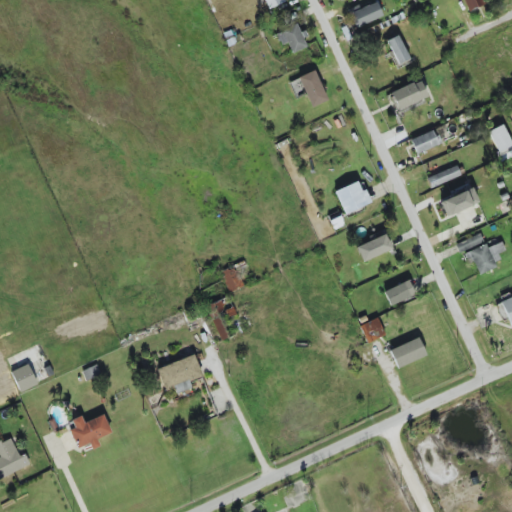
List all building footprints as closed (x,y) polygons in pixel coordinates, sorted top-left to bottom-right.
[(263,0),(268,10),(285,2),(283,0),(263,0)] [(463,0),(468,11),(484,4),(482,0),(463,0)] [(358,5),(350,9),(358,27),(383,16),(376,2),(360,9),(358,5)] [(291,54),(306,47),(303,39),(304,38),(298,24),(275,33),(280,45),(287,43),(291,54)] [(408,60),(399,35),(387,40),(396,65),(408,60)] [(310,107),(327,101),(314,71),(298,77),(310,107)] [(389,93),(396,110),(427,98),(420,80),(389,93)] [(511,148),(511,144),(502,125),(487,132),(499,155),(511,148)] [(410,140),(416,155),(438,145),(431,131),(410,140)] [(460,178),(457,168),(426,177),(429,187),(460,178)] [(364,190),(361,191),(356,182),(334,192),(344,215),(371,203),(364,190)] [(439,201),(445,217),(478,203),(472,188),(439,201)] [(391,250),(385,234),(355,247),(362,262),(391,250)] [(455,244),(458,252),(483,244),(480,235),(455,244)] [(478,273),(501,264),(498,254),(505,251),(501,242),(487,248),(486,244),(463,254),(468,264),(473,262),(478,273)] [(228,292),(242,288),(236,267),(222,272),(228,292)] [(389,306),(414,295),(408,281),(383,292),(389,306)] [(511,296),(499,302),(511,329),(511,328),(511,296)] [(219,341),(229,337),(222,321),(236,316),(232,306),(227,308),(224,299),(205,306),(219,341)] [(359,326),(367,344),(385,336),(377,318),(359,326)] [(426,357),(419,338),(389,349),(396,367),(426,357)] [(156,369),(164,391),(173,388),(176,395),(191,389),(188,382),(202,377),(194,355),(156,369)] [(20,393),(37,385),(27,364),(10,372),(20,393)] [(86,382),(100,375),(96,365),(81,372),(86,382)] [(76,448),(89,444),(91,449),(99,447),(97,439),(110,434),(104,415),(83,422),(81,416),(71,420),(74,428),(69,430),(76,448)] [(0,479),(29,466),(24,454),(18,457),(10,438),(0,442),(0,479)]
